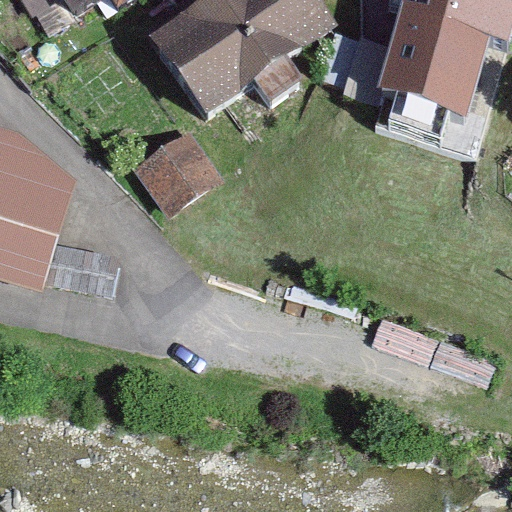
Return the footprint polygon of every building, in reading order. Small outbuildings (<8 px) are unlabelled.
[(56,0),(68,18),(98,0),(103,0),(112,13),(132,0),(56,0)] [(299,0),(227,0),(153,55),(200,122),(246,89),(260,107),(290,85),(277,67),(323,33),(299,0)] [(388,55),(354,45),(330,38),(313,92),(338,99),(372,109),(365,132),(416,147),(445,50),(478,59),(491,17),(430,0),(397,0),(395,32),(388,55)] [(494,16),(511,21),(511,0),(430,0),(491,17),(494,18),(494,16)] [(134,178),(162,218),(209,186),(181,146),(134,178)] [(0,265),(33,274),(58,192),(50,183),(0,166),(0,265)]
